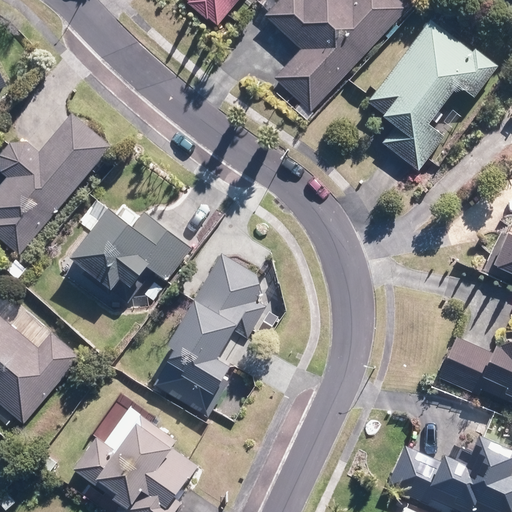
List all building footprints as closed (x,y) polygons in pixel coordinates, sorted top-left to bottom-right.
[(187,0),(220,26),(241,0),(187,0)] [(275,78),(313,112),(411,8),(402,0),(280,0),(266,16),(303,50),(275,78)] [(481,39),(442,9),(369,104),(395,125),(384,140),(419,167),(443,137),(427,125),(457,86),(475,100),(501,66),(475,46),(481,39)] [(0,91),(9,87),(0,69),(0,91)] [(0,236),(21,255),(114,147),(73,113),(40,151),(29,142),(12,142),(0,156),(3,171),(8,177),(0,187),(0,236)] [(169,282),(194,250),(146,212),(135,227),(113,210),(73,260),(115,292),(123,281),(134,289),(151,268),(169,282)] [(511,236),(498,271),(511,276),(511,236)] [(271,301),(258,274),(224,253),(170,347),(177,350),(170,362),(187,372),(184,376),(216,395),(234,365),(222,358),(237,331),(249,338),(271,301)] [(0,402),(25,424),(81,357),(54,332),(40,348),(0,313),(0,402)] [(498,351),(459,333),(434,388),(472,405),(478,391),(511,405),(511,341),(504,338),(498,351)] [(115,511),(177,511),(184,502),(178,498),(201,466),(175,447),(179,441),(142,415),(118,450),(98,437),(75,470),(121,503),(115,511)] [(403,441),(385,486),(449,511),(511,511),(511,449),(487,439),(480,456),(455,446),(449,460),(403,441)]
